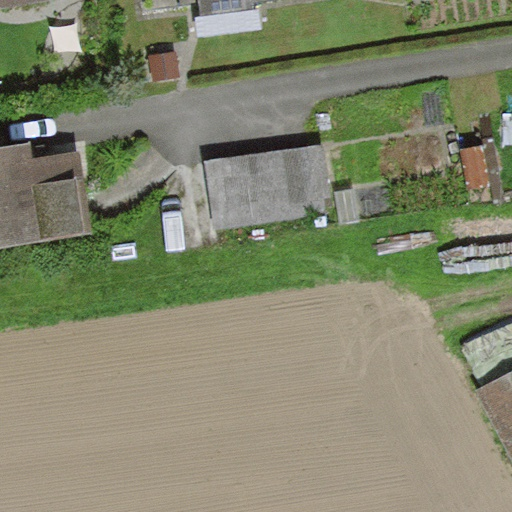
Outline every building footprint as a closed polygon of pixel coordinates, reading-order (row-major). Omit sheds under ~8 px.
[(61,0),(0,0),(0,16),(63,5),(61,0)] [(141,0),(143,17),(275,0),(141,0)] [(323,145),(217,160),(227,231),(333,216),(323,145)] [(31,146),(0,150),(0,252),(92,239),(80,152),(33,159),(31,146)] [(511,375),(477,395),(511,458),(511,375)]
